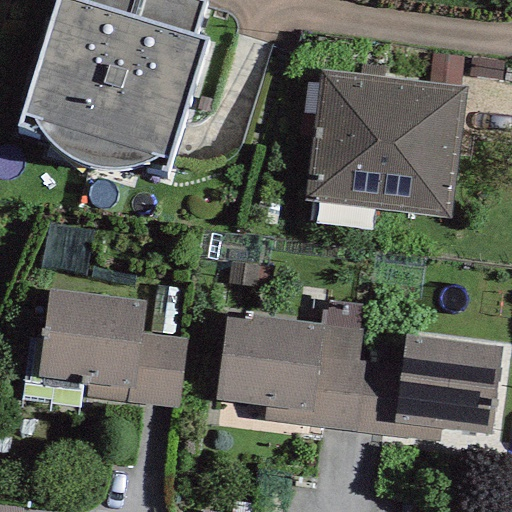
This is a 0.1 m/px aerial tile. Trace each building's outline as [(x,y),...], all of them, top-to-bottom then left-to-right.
[(206,1),(202,0),(55,0),(21,114),(16,127),(44,136),(51,144),(60,151),(74,160),(91,167),(105,170),(118,169),(131,168),(140,166),(166,172),(170,160),(207,39),(195,36),(206,1)] [(462,58),(431,54),(428,83),(459,86),(462,58)] [(503,62),(470,58),(468,77),(500,81),(503,62)] [(428,83),(320,70),(304,200),(451,217),(466,87),(459,86),(428,83)] [(256,265),(230,263),(228,285),(254,287),(256,265)] [(145,302),(48,289),(36,379),(87,385),(85,398),(126,403),(127,389),(134,390),(141,333),(145,302)] [(323,301),(320,325),(364,330),(368,306),(323,301)] [(307,427),(320,325),(251,316),(250,321),(225,318),(214,401),(264,407),(262,422),(307,427)] [(320,325),(307,427),(390,437),(403,335),(364,330),(320,325)] [(185,338),(141,333),(134,390),(127,389),(126,403),(177,408),(185,338)] [(502,348),(403,335),(390,437),(439,444),(441,430),(490,437),(502,348)]
